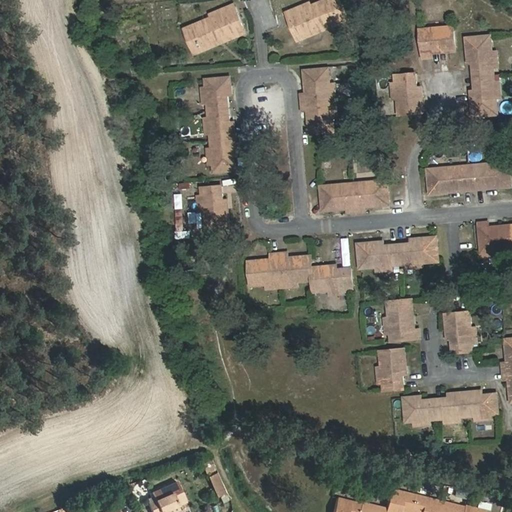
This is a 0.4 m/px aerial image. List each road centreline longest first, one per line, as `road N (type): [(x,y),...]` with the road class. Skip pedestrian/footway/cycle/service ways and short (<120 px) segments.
road 1 (residential): [(309,228),(298,75),(273,71),(252,73),(261,232)]
road 2 (residential): [(468,217),(466,276),(438,312),(438,369),(479,375)]
road 3 (residential): [(422,219),(418,159),(459,117),(458,88)]
